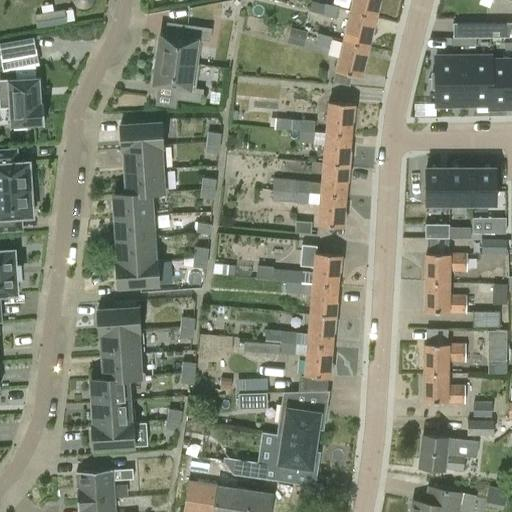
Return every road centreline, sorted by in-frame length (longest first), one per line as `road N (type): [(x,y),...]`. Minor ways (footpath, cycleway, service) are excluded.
road 1 (residential): [(122,0),(118,29),(75,118),(43,404),(27,449),(2,485)]
road 2 (residential): [(362,511),(392,142)]
road 3 (residential): [(392,142),(421,0)]
road 4 (residential): [(392,142),(511,141)]
